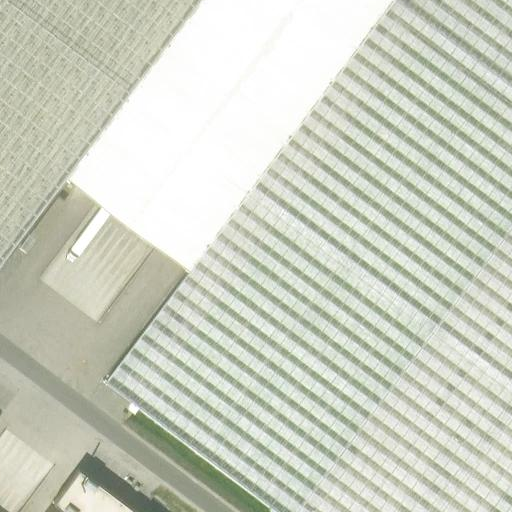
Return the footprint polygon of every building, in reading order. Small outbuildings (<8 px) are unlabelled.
[(0,0),(0,266),(67,176),(200,0),(0,0)] [(200,0),(67,176),(190,269),(243,199),(393,0),(200,0)] [(511,511),(511,0),(393,0),(243,199),(190,269),(107,380),(282,511),(511,511)] [(71,239),(41,280),(99,321),(100,319),(86,309),(94,299),(84,292),(89,285),(91,287),(102,272),(92,266),(98,258),(71,239)] [(136,511),(97,483),(77,467),(51,502),(64,511),(136,511)]
